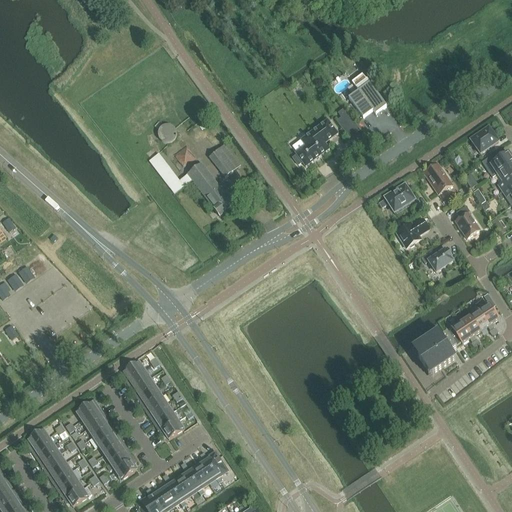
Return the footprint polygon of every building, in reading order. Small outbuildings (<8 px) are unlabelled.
[(387,109),(370,85),(369,86),(363,77),(360,79),(359,78),(356,81),(357,82),(353,84),(359,93),(349,100),(363,120),(377,110),(380,113),(383,111),(387,109)] [(330,151),(324,143),(328,141),(329,143),(338,136),(328,122),(308,137),(313,142),(297,154),(299,156),(295,159),(300,166),(302,164),(306,169),(330,151)] [(499,144),(489,130),(471,142),(481,156),(499,144)] [(238,169),(222,149),(210,159),(225,179),(238,169)] [(493,179),(497,177),(511,166),(511,157),(511,158),(509,155),(505,158),(501,152),(483,164),(493,179)] [(237,206),(230,197),(227,193),(225,194),(202,165),(180,182),(159,155),(150,162),(175,196),(185,189),(193,183),(214,211),(220,219),(237,206)] [(452,188),(438,166),(424,175),(439,197),(452,188)] [(511,187),(511,166),(497,177),(503,185),(498,187),(503,194),(511,187)] [(415,203),(405,187),(385,200),(386,201),(379,205),(382,210),(389,206),(395,215),(396,214),(397,216),(404,212),(403,210),(415,203)] [(511,208),(511,207),(511,187),(503,194),(511,208)] [(450,199),(443,203),(447,208),(454,204),(450,199)] [(480,233),(469,215),(470,214),(466,208),(456,215),(460,220),(456,224),(467,241),(480,233)] [(9,220),(3,224),(6,229),(12,225),(9,220)] [(419,238),(429,231),(423,221),(413,228),(412,226),(397,235),(407,250),(409,249),(411,249),(414,247),(415,245),(421,241),(419,238)] [(453,264),(451,260),(452,259),(448,252),(446,253),(445,252),(435,259),(432,254),(422,261),(426,266),(429,264),(437,275),(453,264)] [(28,269),(19,275),(25,283),(33,277),(28,269)] [(16,277),(8,283),(13,290),(22,284),(16,277)] [(5,285),(0,288),(0,296),(1,298),(10,292),(5,285)] [(499,321),(489,306),(479,312),(490,328),(488,329),(491,333),(490,334),(493,338),(498,334),(496,330),(495,331),(492,326),(499,321)] [(490,328),(479,312),(470,318),(481,334),(488,329),(490,328)] [(481,334),(470,318),(461,324),(472,340),(470,341),(473,345),(472,346),(475,350),(480,346),(478,342),(477,343),(474,338),(481,334)] [(472,340),(461,324),(452,330),(462,346),(470,341),(472,340)] [(12,328),(6,332),(10,337),(16,333),(12,328)] [(456,362),(452,356),(457,353),(448,339),(442,342),(439,336),(415,352),(433,378),(456,362)] [(130,382),(144,372),(139,363),(124,373),(130,382)] [(135,390),(150,381),(144,372),(130,382),(135,390)] [(141,399),(156,389),(150,381),(135,390),(141,399)] [(147,407),(161,398),(156,389),(141,399),(147,407)] [(152,416),(167,406),(161,398),(147,407),(152,416)] [(82,422),(97,412),(91,404),(77,413),(82,422)] [(158,425),(173,415),(167,406),(152,416),(158,425)] [(88,431),(103,421),(97,412),(82,422),(88,431)] [(164,433),(178,423),(173,415),(158,425),(164,433)] [(94,439),(109,430),(103,421),(88,431),(94,439)] [(169,442),(184,432),(178,423),(164,433),(169,442)] [(100,448),(114,438),(109,430),(94,439),(100,448)] [(34,449),(49,440),(43,431),(28,441),(34,449)] [(105,456),(120,447),(114,438),(100,448),(105,456)] [(40,458),(55,448),(49,440),(34,449),(40,458)] [(111,465),(126,455),(120,447),(105,456),(111,465)] [(46,466),(60,457),(55,448),(40,458),(46,466)] [(227,473),(223,467),(224,466),(220,459),(219,460),(214,454),(209,457),(210,459),(208,460),(204,455),(202,456),(221,484),(223,483),(219,478),(227,473)] [(117,474),(131,464),(126,455),(111,465),(117,474)] [(221,484),(202,456),(200,458),(204,463),(197,467),(209,485),(216,480),(219,485),(221,484)] [(51,475),(66,465),(60,457),(46,466),(51,475)] [(122,482),(137,472),(131,464),(117,474),(122,482)] [(57,484),(72,474),(66,465),(51,475),(57,484)] [(209,485),(197,467),(190,472),(185,465),(183,466),(203,496),(205,495),(201,490),(209,485)] [(203,496),(183,466),(181,468),(186,475),(179,479),(191,497),(198,492),(201,497),(203,496)] [(63,492),(77,482),(72,474),(57,484),(63,492)] [(191,497),(179,479),(172,484),(167,477),(165,478),(185,508),(187,507),(183,502),(191,497)] [(185,508),(165,478),(163,480),(168,487),(161,491),(173,509),(180,504),(183,509),(185,508)] [(68,501),(83,491),(77,482),(63,492),(68,501)] [(0,501),(11,494),(5,486),(0,489),(0,501)] [(74,509),(89,500),(83,491),(68,501),(74,509)] [(167,511),(173,509),(161,491),(154,496),(150,491),(148,492),(161,511),(167,511)] [(161,511),(148,492),(147,493),(150,499),(143,503),(148,511),(161,511)] [(0,509),(1,511),(3,511),(17,503),(11,494),(0,501),(0,509)] [(17,503),(3,511),(21,511),(23,511),(17,503)]
